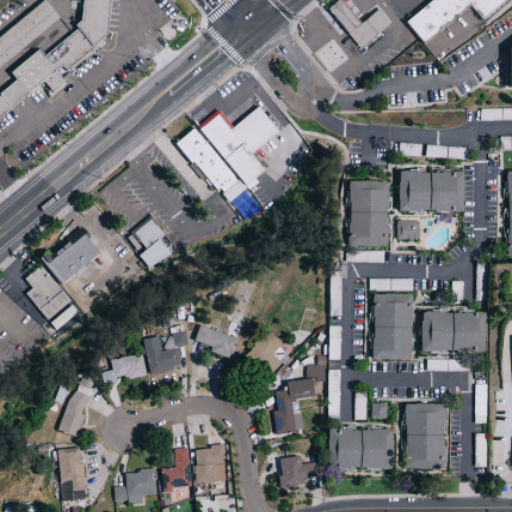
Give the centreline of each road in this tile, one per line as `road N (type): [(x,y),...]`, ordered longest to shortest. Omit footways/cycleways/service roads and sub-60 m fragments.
road 1 (residential): [(475,141),(352,131),(326,119),(250,32)]
road 2 (residential): [(123,433),(192,406),(219,410),(240,434),(252,511)]
road 3 (residential): [(316,511),(511,506)]
road 4 (secondary): [(0,237),(101,155)]
